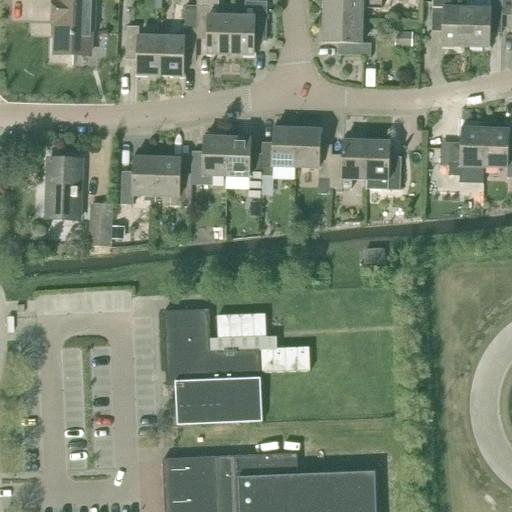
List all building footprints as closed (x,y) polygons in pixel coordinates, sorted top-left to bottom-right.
[(94,3),(93,0),(54,0),(53,25),(57,25),(55,53),(89,55),(91,3),(94,3)] [(232,17),(219,16),(219,0),(197,0),(197,7),(196,30),(197,30),(197,34),(208,35),(207,55),(231,55),(232,17)] [(363,21),(363,8),(382,9),(381,0),(324,0),(324,20),(363,21)] [(467,9),(467,0),(432,0),(432,26),(443,27),(443,47),(466,48),(467,9)] [(502,28),(502,10),(502,1),(491,0),(490,10),(467,9),(466,48),(490,48),(490,28),(502,28)] [(502,1),(502,10),(511,10),(511,0),(502,0),(502,1)] [(255,36),(266,36),(267,2),(245,2),(245,17),(232,17),(231,55),(243,56),(243,58),(254,58),(255,36)] [(185,6),(185,29),(184,39),(161,38),(161,76),(184,77),(185,57),(196,57),(197,34),(197,30),(196,30),(197,7),(185,6)] [(362,44),(363,21),(324,20),(323,44),(343,44),(343,56),(371,57),(371,45),(362,44)] [(137,75),(161,76),(161,38),(138,37),(139,28),(127,27),(126,55),(138,55),(137,75)] [(395,33),(395,47),(412,47),(412,33),(395,33)] [(296,168),(298,130),(274,129),(273,150),(262,149),(261,161),(261,176),(273,177),(273,168),(296,168)] [(484,169),(486,130),(462,129),(461,150),(441,149),(441,167),(449,167),(449,177),(471,178),(471,168),(484,169)] [(319,178),(330,179),(331,161),(332,152),(320,151),(321,131),(298,130),(296,168),(319,169),(319,178)] [(511,178),(511,151),(509,151),(509,131),(486,130),(484,169),(507,169),(507,179),(511,178)] [(191,185),(203,186),(212,186),(212,177),(226,177),(228,139),(204,138),(204,158),(192,158),(192,181),(191,185)] [(249,178),(249,187),(248,201),(260,201),(261,176),(261,161),(250,160),(251,140),(228,139),(226,177),(249,178)] [(330,189),(342,189),(352,189),(352,180),(365,181),(367,142),(343,142),(343,162),(331,161),(330,179),(330,189)] [(367,142),(365,181),(388,182),(388,191),(400,191),(401,164),(389,163),(390,143),(367,142)] [(156,198),(158,159),(134,158),(134,179),(122,178),(121,206),(133,206),(133,197),(156,198)] [(79,221),(82,161),(49,159),(46,220),(79,221)] [(170,207),(179,207),(191,208),(191,185),(192,181),(180,180),(181,160),(158,159),(156,198),(170,198),(170,207)] [(250,218),(260,218),(260,203),(251,202),(250,218)] [(108,246),(110,207),(93,207),(92,245),(108,246)] [(112,227),(112,240),(124,241),(125,228),(112,227)] [(367,263),(382,262),(381,251),(367,252),(367,263)] [(209,311),(163,313),(166,385),(175,385),(177,426),(262,423),(260,374),(310,372),(309,348),(277,349),(276,338),(266,338),(265,315),(217,317),(218,340),(210,341),(209,311)] [(296,455),(162,460),(164,511),(376,511),(375,472),(297,476),(296,455)]
